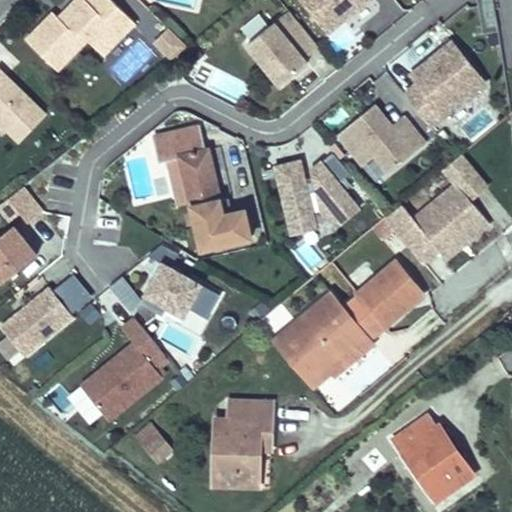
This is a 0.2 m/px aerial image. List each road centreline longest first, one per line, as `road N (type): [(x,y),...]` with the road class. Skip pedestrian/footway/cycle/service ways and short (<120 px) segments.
road 1 (residential): [(446,0),(276,131),(254,130),(196,101),(166,102),(93,163),(76,251),(97,275)]
road 2 (track): [(0,410),(113,511)]
